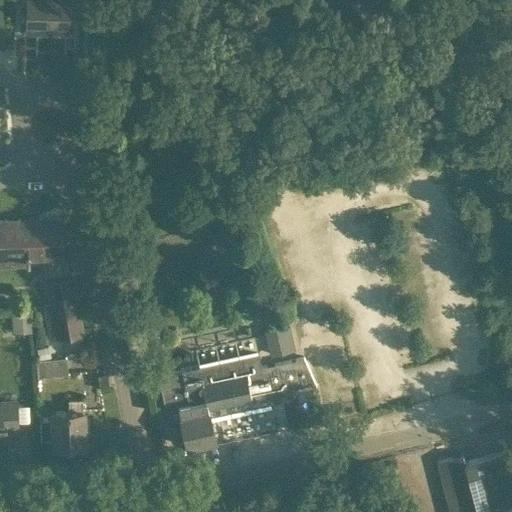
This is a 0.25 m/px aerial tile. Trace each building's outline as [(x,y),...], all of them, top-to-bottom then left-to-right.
[(67,29),(67,0),(28,0),(27,28),(67,29)] [(23,257),(43,257),(62,256),(62,254),(60,217),(39,218),(39,221),(28,221),(28,219),(21,219),(19,217),(17,219),(8,220),(6,218),(4,220),(0,219),(0,266),(24,265),(23,257)] [(43,257),(51,303),(44,304),(50,337),(83,331),(69,254),(62,254),(62,256),(43,257)] [(11,309),(11,317),(27,331),(33,331),(32,308),(11,309)] [(273,329),(267,331),(272,352),(294,347),(289,325),(273,329)] [(37,348),(40,360),(52,357),(48,345),(37,348)] [(259,352),(177,370),(158,374),(165,408),(178,405),(187,445),(215,439),(208,407),(251,397),(252,400),(270,397),(272,398),(291,394),(292,391),(292,389),(316,384),(304,356),(284,360),(267,364),(262,365),(259,352)] [(36,361),(37,377),(68,373),(67,357),(36,361)] [(108,373),(98,374),(97,375),(100,389),(110,387),(108,373)] [(69,411),(52,411),(54,447),(85,445),(82,398),(69,399),(69,411)] [(0,406),(0,436),(3,436),(3,427),(18,426),(17,400),(0,401),(0,406)] [(479,511),(511,503),(511,448),(465,461),(463,453),(437,460),(450,511),(479,511)]
